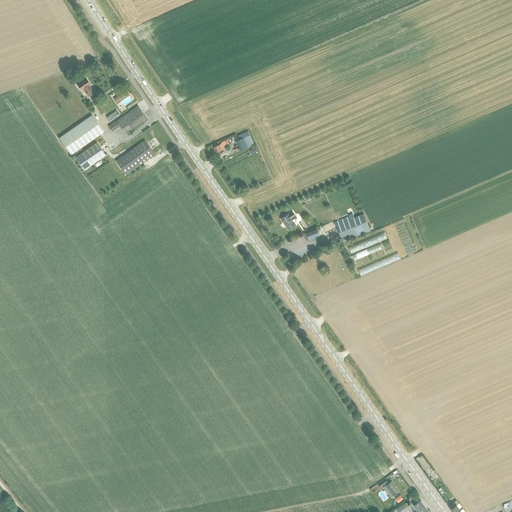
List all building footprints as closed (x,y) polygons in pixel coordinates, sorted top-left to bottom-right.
[(91,84),(86,77),(77,83),(82,90),(83,89),(88,96),(94,92),(90,85),(91,84)] [(127,90),(117,97),(120,100),(130,94),(127,90)] [(125,133),(144,120),(147,118),(138,106),(109,127),(112,132),(120,126),(125,133)] [(117,110),(107,117),(109,121),(119,114),(117,110)] [(92,114),(84,120),(59,138),(71,154),(104,131),(92,114)] [(254,144),(248,131),(235,137),(241,150),(254,144)] [(155,154),(145,140),(116,161),(126,175),(155,154)] [(229,143),(227,140),(221,142),(221,144),(214,147),(216,153),(224,149),(223,146),(229,143)] [(97,142),(76,156),(85,169),(105,154),(97,142)] [(288,215),(281,220),(289,230),(295,225),(293,221),(295,220),(294,218),(296,217),(295,216),(292,212),(288,215)] [(342,242),(370,231),(363,213),(350,219),(349,216),(335,221),(342,242)] [(309,239),(319,234),(316,228),(306,232),(309,239)] [(386,232),(350,245),(355,258),(383,248),(381,241),(388,239),(386,232)] [(388,265),(388,264),(402,259),(400,252),(359,267),(362,274),(388,265)] [(393,496),(399,492),(392,481),(389,483),(387,481),(381,485),(383,488),(386,486),(393,496)] [(400,494),(395,498),(399,503),(404,499),(400,494)] [(431,511),(430,510),(429,511),(421,500),(414,506),(418,511),(431,511)] [(406,502),(397,509),(399,511),(408,506),(406,502)]
